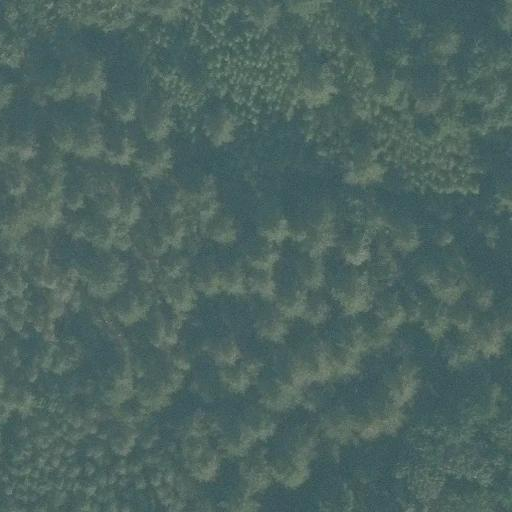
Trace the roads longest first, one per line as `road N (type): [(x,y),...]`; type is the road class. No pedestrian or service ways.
road 1 (track): [(511,319),(247,511)]
road 2 (track): [(110,0),(0,59)]
